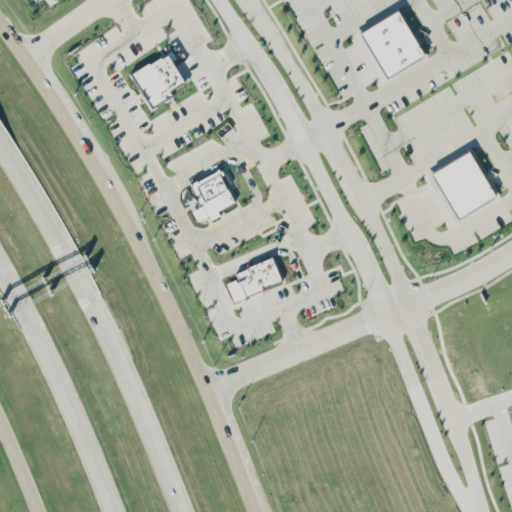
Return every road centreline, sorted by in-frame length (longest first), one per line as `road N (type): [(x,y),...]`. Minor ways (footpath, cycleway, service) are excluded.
road 1 (secondary): [(255,511),(194,361),(133,241),(0,24)]
road 2 (motorway): [(180,511),(76,270),(0,149)]
road 3 (tertiary): [(218,0),(301,140),(384,312)]
road 4 (tertiary): [(409,302),(325,126),(250,0)]
road 5 (residential): [(511,250),(205,387)]
road 6 (motorway): [(0,265),(113,511)]
